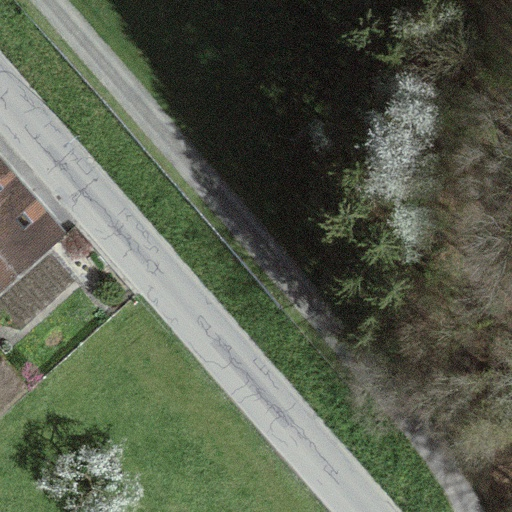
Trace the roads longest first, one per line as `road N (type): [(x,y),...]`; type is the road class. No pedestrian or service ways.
road 1 (track): [(44,0),(440,453)]
road 2 (tertiary): [(363,511),(0,101)]
road 3 (track): [(511,158),(440,453),(468,511)]
